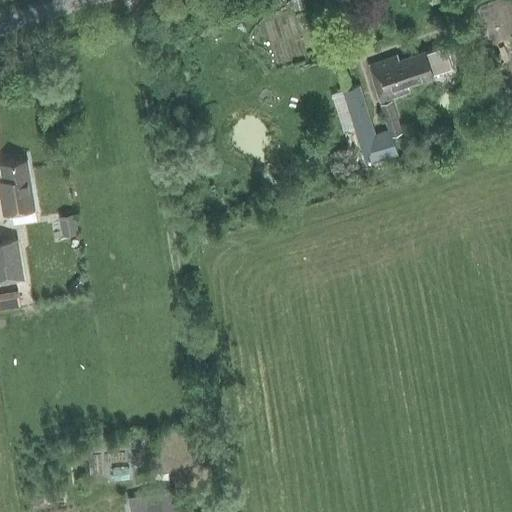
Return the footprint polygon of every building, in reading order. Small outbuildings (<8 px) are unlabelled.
[(459,33),(466,52),(479,47),(473,28),(459,33)] [(408,84),(434,76),(425,50),(399,59),(398,55),(370,65),(382,100),(410,91),(408,84)] [(392,136),(400,133),(389,99),(380,102),(388,130),(374,135),(358,84),(342,90),(366,163),(397,153),(392,136)] [(34,209),(27,160),(0,164),(0,173),(1,180),(0,180),(0,202),(2,214),(34,209)] [(16,238),(0,241),(0,281),(23,278),(16,238)] [(178,511),(175,489),(129,498),(131,511),(178,511)]
